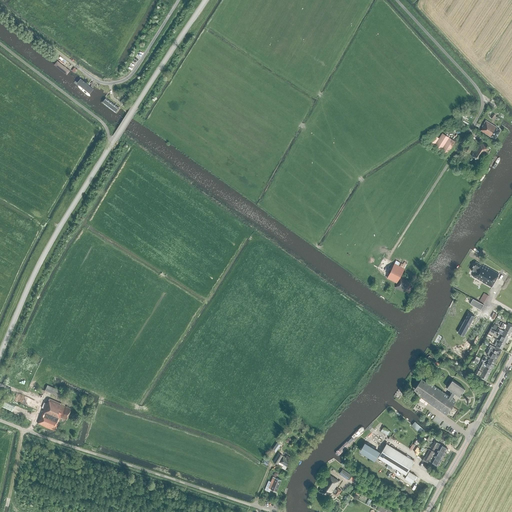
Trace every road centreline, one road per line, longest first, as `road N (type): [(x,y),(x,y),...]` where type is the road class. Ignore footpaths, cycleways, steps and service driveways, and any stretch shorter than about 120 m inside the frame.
road 1 (unclassified): [(0,355),(62,222),(206,0)]
road 2 (unclassified): [(391,257),(483,108),(480,91),(397,0)]
road 3 (unclassified): [(272,511),(0,420)]
road 4 (unclassified): [(178,0),(131,74),(110,84),(0,7)]
road 5 (tertiary): [(427,511),(511,357)]
